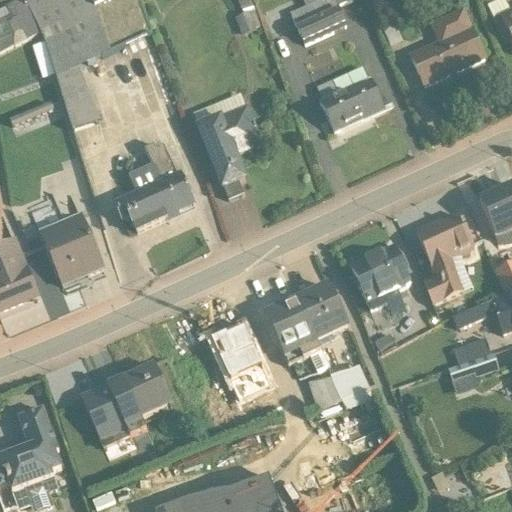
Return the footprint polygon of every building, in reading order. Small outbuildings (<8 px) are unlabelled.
[(38,0),(0,19),(0,64),(1,64),(15,57),(41,44),(129,0),(38,0)] [(134,0),(129,0),(41,44),(44,53),(54,86),(56,90),(73,141),(100,132),(79,79),(110,64),(150,44),(134,0)] [(261,37),(245,0),(240,0),(234,2),(243,25),(235,29),(241,47),(242,48),(257,42),(255,39),(261,37)] [(354,11),(348,0),(308,0),(299,4),(306,19),(290,26),(304,58),(346,38),(338,18),(354,11)] [(503,11),(487,18),(494,31),(492,32),(503,55),(510,52),(511,56),(511,22),(510,24),(503,11)] [(408,68),(424,102),(486,73),(471,40),(470,40),(463,27),(435,39),(442,53),(408,68)] [(403,55),(395,39),(384,45),(391,61),(403,55)] [(54,86),(44,53),(33,57),(43,89),(53,86),(54,86)] [(319,115),(334,147),(385,123),(370,91),(368,92),(362,80),(316,100),(322,113),(319,115)] [(197,137),(195,138),(221,202),(224,201),(228,211),(243,205),(240,195),(248,191),(238,167),(263,156),(247,117),(245,118),(240,105),(193,125),(197,137)] [(50,113),(9,129),(13,139),(54,121),(50,113)] [(176,186),(163,158),(155,156),(145,161),(152,177),(129,187),(136,204),(113,215),(121,235),(128,232),(132,239),(133,238),(137,246),(167,232),(169,234),(181,229),(179,226),(195,218),(181,185),(180,185),(176,186)] [(511,200),(479,215),(499,256),(511,249),(511,200)] [(105,282),(82,226),(39,244),(63,300),(105,282)] [(422,290),(432,311),(472,293),(460,268),(474,261),(459,229),(443,236),(442,232),(414,245),(433,285),(422,290)] [(0,326),(41,309),(16,251),(0,257),(0,326)] [(394,256),(348,278),(367,318),(368,317),(370,321),(386,314),(384,309),(413,296),(394,256)] [(318,358),(318,359),(333,352),(332,348),(349,340),(328,296),(297,312),(318,358)] [(502,341),(511,337),(511,297),(492,303),(492,305),(453,322),(459,335),(486,323),(485,318),(495,313),(498,322),(496,323),(502,341)] [(297,312),(264,327),(288,377),(310,367),(317,382),(326,377),(297,312)] [(240,413),(272,399),(243,337),(211,352),(240,413)] [(395,350),(389,339),(374,348),(379,358),(395,350)] [(453,355),(458,371),(491,360),(485,344),(453,355)] [(448,375),(457,400),(477,393),(474,382),(497,374),(493,360),(448,375)] [(358,371),(329,383),(339,405),(368,393),(358,371)] [(172,419),(173,418),(152,378),(151,378),(151,380),(125,392),(124,391),(123,391),(142,432),(172,419)] [(318,418),(340,408),(330,385),(307,395),(318,418)] [(103,461),(146,442),(123,391),(81,410),(103,461)] [(367,417),(372,414),(364,395),(341,405),(346,415),(363,407),(367,417)] [(25,502),(28,511),(52,511),(50,507),(59,503),(52,485),(62,481),(56,465),(59,464),(43,421),(19,430),(18,431),(27,455),(29,455),(30,458),(0,469),(0,500),(8,497),(12,506),(25,502)] [(191,511),(278,511),(268,483),(191,511)]
